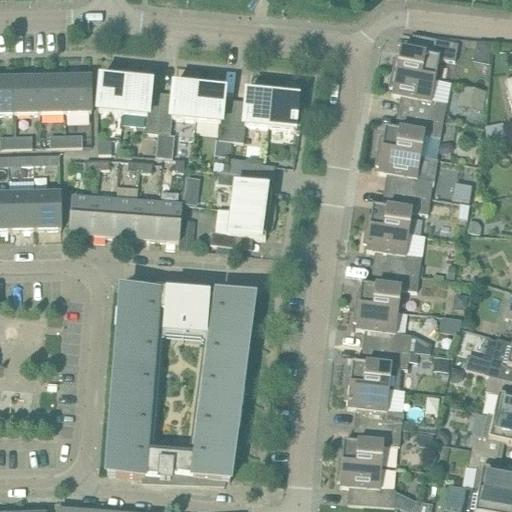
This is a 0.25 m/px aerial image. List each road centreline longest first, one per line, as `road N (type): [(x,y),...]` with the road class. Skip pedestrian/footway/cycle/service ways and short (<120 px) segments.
road 1 (unclassified): [(350,54),(354,78),(297,511)]
road 2 (unclassified): [(105,18),(328,41),(350,54)]
road 3 (residential): [(71,479),(86,449),(99,301),(91,275)]
road 4 (residential): [(511,30),(402,18),(380,22),(350,54)]
road 5 (residential): [(71,479),(97,491),(231,511)]
road 6 (residential): [(249,281),(91,275)]
